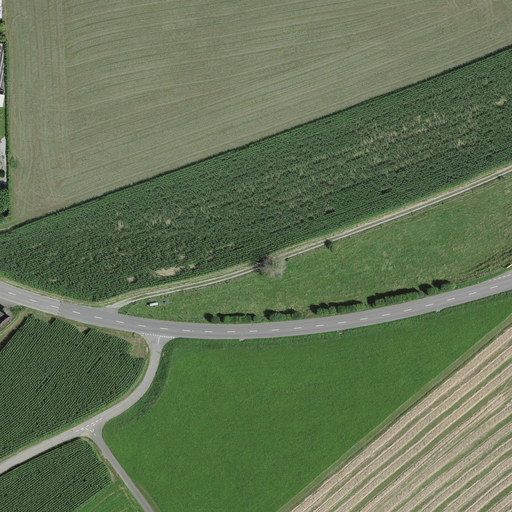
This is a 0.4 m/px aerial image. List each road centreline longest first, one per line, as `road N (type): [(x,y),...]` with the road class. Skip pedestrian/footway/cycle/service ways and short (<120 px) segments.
road 1 (track): [(95,317),(332,240),(511,169)]
road 2 (tertiary): [(511,282),(303,327),(160,328)]
road 3 (residential): [(160,328),(140,393),(0,469)]
road 4 (tertiary): [(160,328),(0,288)]
